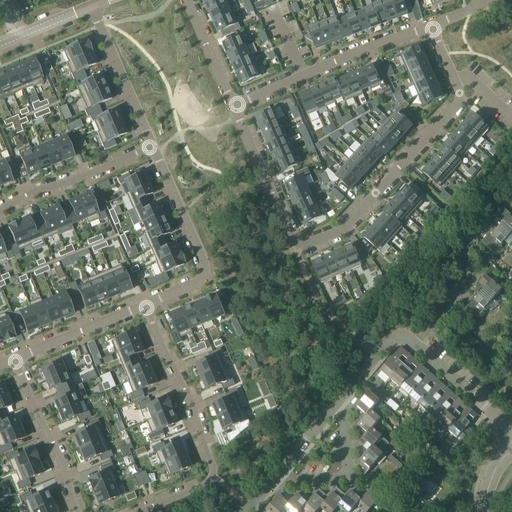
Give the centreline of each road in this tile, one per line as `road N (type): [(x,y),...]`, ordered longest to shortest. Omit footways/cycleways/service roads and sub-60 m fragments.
road 1 (residential): [(232,108),(296,245),(341,229),(458,96),(431,28)]
road 2 (residential): [(144,306),(193,409),(212,472),(208,483),(142,511)]
road 3 (residential): [(232,108),(431,28)]
road 4 (residential): [(144,306),(197,283),(204,270),(152,146)]
road 5 (residential): [(152,146),(0,210)]
road 6 (residential): [(76,511),(13,359)]
road 7 (residential): [(13,359),(144,306)]
road 8 (residential): [(511,438),(416,344)]
